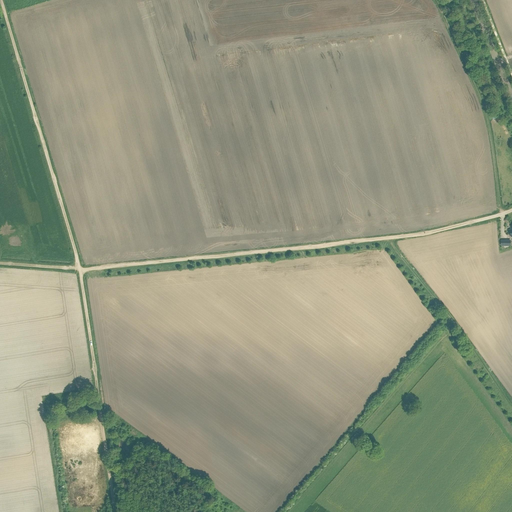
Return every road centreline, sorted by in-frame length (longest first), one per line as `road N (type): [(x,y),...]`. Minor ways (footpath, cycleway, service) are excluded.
road 1 (track): [(79,269),(387,238)]
road 2 (track): [(0,0),(79,269)]
road 3 (track): [(434,0),(485,112),(500,214)]
road 4 (track): [(79,269),(109,480)]
road 5 (track): [(511,407),(387,238)]
